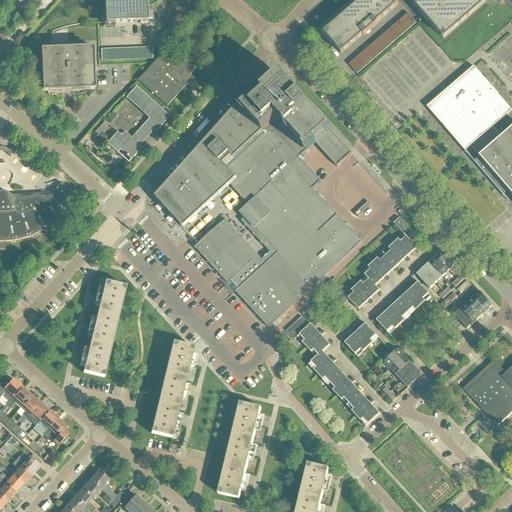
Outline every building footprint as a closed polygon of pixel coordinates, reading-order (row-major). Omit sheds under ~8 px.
[(146,0),(104,0),(105,24),(147,23),(146,0)] [(362,0),(323,34),(341,54),(363,36),(364,37),(378,24),(377,23),(399,5),(394,0),(362,0)] [(417,0),(413,4),(444,39),(486,3),(483,0),(417,0)] [(171,21),(175,25),(183,17),(178,13),(171,21)] [(408,14),(404,18),(412,27),(416,23),(408,14)] [(404,18),(399,22),(407,31),(412,27),(404,18)] [(399,22),(395,26),(403,35),(407,31),(399,22)] [(395,26),(390,30),(398,39),(403,35),(395,26)] [(390,30),(385,34),(394,43),(398,39),(390,30)] [(385,34),(381,38),(389,47),(394,43),(385,34)] [(199,62),(208,52),(191,37),(176,53),(169,46),(138,82),(167,107),(186,85),(187,86),(194,78),(190,75),(200,63),(199,62)] [(381,38),(376,42),(385,51),(389,47),(381,38)] [(376,42),(372,46),(380,55),(385,51),(376,42)] [(101,48),(101,59),(153,57),(153,46),(101,48)] [(372,46),(367,49),(375,59),(380,55),(372,46)] [(48,50),(40,51),(42,93),(47,93),(48,93),(70,92),(94,91),(94,72),(93,68),(93,49),(48,50)] [(367,49),(363,53),(371,63),(375,59),(367,49)] [(363,53),(358,57),(366,67),(371,63),(363,53)] [(358,57),(354,61),(362,71),(366,67),(358,57)] [(362,71),(354,61),(349,65),(357,75),(362,71)] [(511,129),(502,138),(493,128),(511,111),(474,67),(427,108),(465,152),(471,147),(479,157),(474,162),(503,196),(508,191),(511,195),(511,129)] [(281,78),(263,94),(262,92),(253,101),(247,96),(155,198),(183,229),(236,181),(255,202),(250,207),(242,214),(245,218),(255,228),(238,243),(221,225),(218,227),(218,228),(199,245),(198,245),(195,249),(228,285),(235,293),(269,329),(280,319),(351,253),(361,244),(362,243),(313,190),(321,183),(304,164),(299,159),(315,144),(337,168),(352,155),(290,87),(281,78)] [(125,157),(126,158),(127,157),(131,160),(138,152),(136,150),(153,130),(156,132),(169,118),(136,88),(126,98),(112,113),(95,133),(117,153),(120,150),(126,155),(125,157)] [(6,155),(10,158),(17,150),(13,147),(6,155)] [(0,242),(12,242),(14,242),(28,238),(32,237),(41,232),(44,231),(47,229),(56,222),(58,220),(61,219),(65,214),(67,216),(68,215),(65,213),(78,199),(61,183),(52,194),(10,196),(9,195),(8,194),(7,194),(5,193),(3,193),(2,193),(1,193),(0,192),(0,242)] [(371,206),(368,202),(355,215),(358,218),(371,206)] [(404,235),(394,244),(410,261),(411,260),(408,257),(418,248),(412,243),(418,238),(400,218),(394,224),(404,235)] [(394,244),(384,253),(397,267),(406,259),(409,262),(410,261),(394,244)] [(442,252),(436,258),(449,272),(455,266),(442,252)] [(384,253),(373,263),(390,281),(391,279),(387,276),(397,267),(384,253)] [(436,258),(430,263),(443,278),(449,272),(436,258)] [(373,263),(363,272),(380,291),(380,290),(376,286),(385,278),(388,282),(390,281),(373,263)] [(430,263),(423,269),(437,284),(443,278),(430,263)] [(437,284),(423,269),(417,275),(430,290),(437,284)] [(367,277),(357,287),(373,304),(374,303),(371,299),(380,291),(363,272),(363,273),(367,277)] [(347,295),(333,280),(326,286),(344,305),(349,300),(359,310),(368,301),(372,305),(373,304),(357,287),(347,295)] [(406,288),(405,288),(421,306),(432,297),(419,282),(409,291),(406,288)] [(99,296),(97,305),(99,306),(99,308),(97,313),(119,319),(126,288),(105,283),(104,285),(102,296),(99,295),(99,296)] [(407,293),(398,302),(411,316),(421,306),(405,288),(404,289),(407,293)] [(449,288),(444,292),(448,296),(453,292),(449,288)] [(480,293),(473,299),(486,313),(493,307),(480,293)] [(453,302),(450,298),(441,306),(444,310),(453,302)] [(473,299),(467,304),(480,318),(486,313),(473,299)] [(386,306),(385,307),(401,325),(411,316),(398,302),(389,310),(386,306)] [(467,304),(461,310),(474,324),(480,318),(467,304)] [(401,325),(385,307),(384,308),(387,312),(377,321),(390,335),(401,325)] [(474,324),(461,310),(454,316),(467,330),(474,324)] [(92,326),(89,335),(92,336),(92,338),(90,343),(111,348),(119,319),(97,313),(95,326),(92,325),(92,326)] [(297,338),(316,358),(323,352),(324,353),(331,346),(322,336),(326,334),(323,331),(320,334),(311,324),(309,326),(302,317),(286,332),(294,341),(297,338)] [(354,329),(353,330),(368,348),(378,338),(366,325),(357,333),(354,329)] [(368,348),(353,330),(352,331),(355,334),(345,344),(358,357),(368,348)] [(85,355),(82,365),(85,366),(84,368),(83,374),(104,379),(111,348),(90,343),(87,355),(85,355)] [(172,343),(165,374),(186,379),(194,348),(172,343)] [(384,363),(390,370),(405,357),(399,350),(393,355),(384,363)] [(309,365),(328,386),(342,373),(334,364),(337,361),(335,358),(331,361),(324,353),(323,352),(316,358),(309,365)] [(390,370),(396,376),(410,363),(405,357),(390,370)] [(463,390),(498,427),(511,414),(511,369),(502,378),(499,375),(503,371),(494,361),(488,367),(487,366),(480,371),(482,373),(463,390)] [(396,376),(402,383),(416,369),(410,363),(396,376)] [(416,369),(402,383),(408,389),(422,376),(416,369)] [(328,386),(347,407),(361,394),(352,384),(356,381),(353,379),(350,382),(342,373),(328,386)] [(165,374),(158,404),(179,409),(186,379),(165,374)] [(371,378),(376,383),(379,380),(375,375),(371,378)] [(13,398),(22,388),(13,380),(9,385),(4,381),(0,385),(0,398),(2,397),(9,403),(13,398)] [(14,404),(20,409),(31,396),(22,388),(13,398),(9,403),(6,406),(10,409),(14,404)] [(383,391),(387,396),(391,393),(387,388),(383,391)] [(391,393),(387,396),(393,402),(397,399),(391,393)] [(361,394),(347,407),(366,428),(380,415),(376,411),(371,405),(375,402),(373,400),(369,403),(361,394)] [(23,416),(26,419),(40,404),(31,396),(20,409),(25,413),(23,416)] [(35,418),(40,422),(48,412),(40,404),(26,419),(31,423),(35,418)] [(177,427),(180,417),(177,416),(179,409),(158,404),(151,434),(172,439),(175,427),(177,427)] [(259,428),(262,418),(259,417),(261,409),(240,404),(233,435),(254,440),(257,428),(259,428)] [(37,425),(46,433),(57,420),(48,412),(40,422),(37,425)] [(3,415),(0,419),(0,422),(4,426),(9,420),(4,416),(3,415)] [(46,433),(43,436),(47,440),(49,438),(58,447),(61,443),(63,445),(69,439),(67,437),(68,436),(64,432),(66,428),(57,420),(46,433)] [(18,428),(13,434),(16,437),(21,431),(18,428)] [(252,458),(255,448),(252,447),(254,440),(233,435),(225,464),(247,470),(249,457),(252,458)] [(28,447),(31,450),(36,444),(33,442),(28,447)] [(36,444),(31,450),(34,453),(39,447),(36,444)] [(57,461),(52,456),(51,458),(48,455),(43,460),(51,467),(57,461)] [(19,458),(15,462),(31,476),(39,467),(29,458),(25,463),(19,458)] [(18,471),(13,476),(23,485),(31,476),(15,462),(12,466),(18,471)] [(245,488),(247,478),(245,477),(247,470),(225,464),(218,495),(239,500),(242,487),(245,488)] [(327,489),(330,478),(327,478),(329,470),(308,465),(300,495),(321,500),(324,488),(327,489)] [(100,490),(112,501),(117,505),(125,496),(121,492),(116,497),(104,486),(108,481),(98,472),(90,481),(100,490)] [(0,476),(0,480),(5,485),(15,494),(23,485),(13,476),(9,481),(2,474),(0,476)] [(90,481),(82,490),(92,499),(100,490),(90,481)] [(5,485),(0,491),(0,496),(7,503),(15,494),(5,485)] [(82,490),(74,499),(88,511),(94,511),(95,511),(88,504),(92,499),(82,490)] [(321,511),(322,508),(320,508),(321,500),(300,495),(296,511),(321,511)] [(124,509),(127,511),(138,511),(145,504),(139,499),(136,496),(124,509)] [(88,511),(74,499),(66,508),(70,511),(88,511)]
